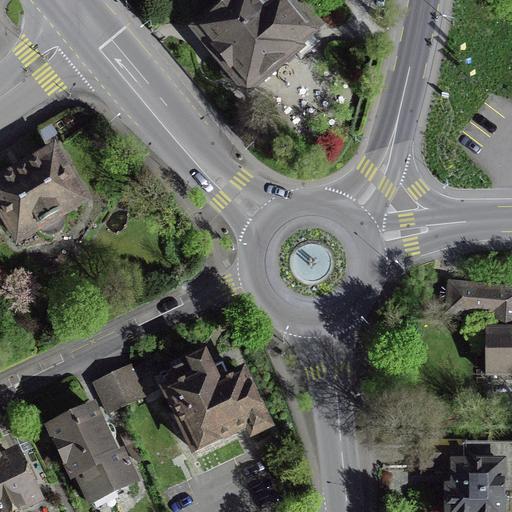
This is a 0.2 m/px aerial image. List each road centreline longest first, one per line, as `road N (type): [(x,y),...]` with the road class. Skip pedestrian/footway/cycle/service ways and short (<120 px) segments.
road 1 (residential): [(256,275),(0,394)]
road 2 (secondary): [(218,177),(90,25)]
road 3 (secondary): [(323,319),(344,511)]
road 4 (secondary): [(423,0),(394,132)]
road 5 (residential): [(465,224),(417,189),(394,132)]
